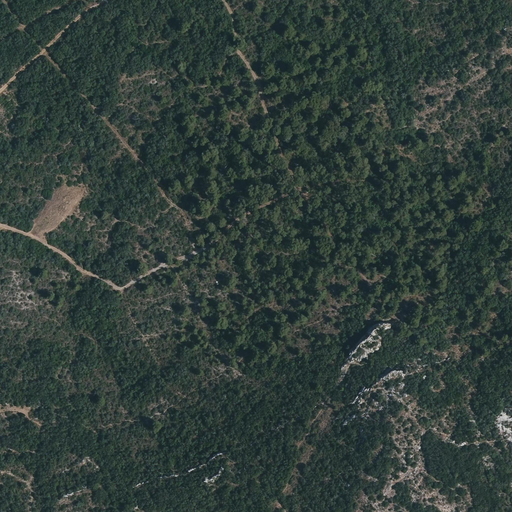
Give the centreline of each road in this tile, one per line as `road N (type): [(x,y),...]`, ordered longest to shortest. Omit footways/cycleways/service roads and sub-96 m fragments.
road 1 (track): [(370,293),(273,131),(225,0)]
road 2 (track): [(108,0),(88,8),(0,92)]
